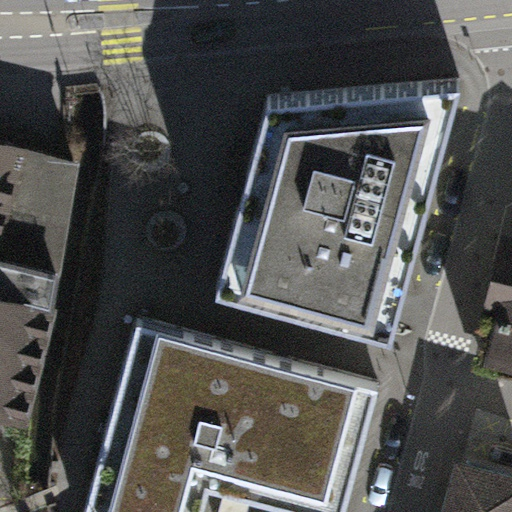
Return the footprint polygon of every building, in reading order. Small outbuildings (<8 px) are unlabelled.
[(474,74),(268,90),(213,287),(404,342),(474,74)] [(82,161),(0,139),(0,406),(24,412),(82,161)] [(511,248),(483,361),(511,368),(511,248)] [(379,382),(141,318),(88,511),(207,511),(217,477),(344,511),(379,382)] [(511,511),(511,469),(468,457),(451,511),(511,511)]
